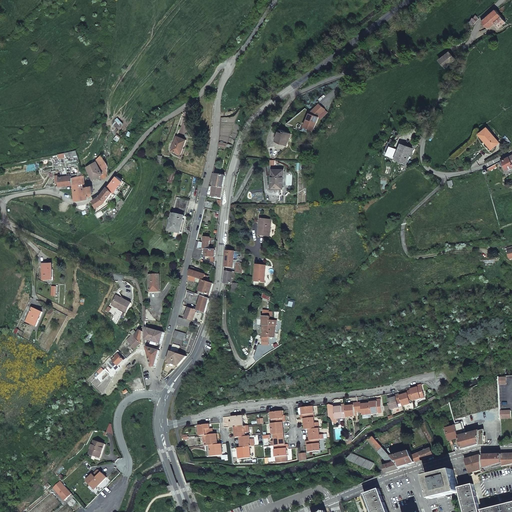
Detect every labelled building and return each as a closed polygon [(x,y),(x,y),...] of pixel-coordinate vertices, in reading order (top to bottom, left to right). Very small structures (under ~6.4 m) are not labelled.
[(506,21),(496,9),(482,21),(488,28),(495,22),(499,27),(506,21)] [(477,18),(478,16),(476,14),(466,25),(470,29),(478,20),(477,18)] [(446,68),(456,60),(456,59),(450,51),(440,60),(446,68)] [(310,113),(304,127),(314,131),(320,117),(318,116),(326,109),(319,104),(310,113)] [(118,117),(115,120),(122,128),(125,125),(118,117)] [(486,128),(479,134),(484,141),(485,140),(491,148),(498,142),(486,128)] [(293,135),(282,130),(277,141),(287,146),(293,135)] [(187,140),(177,136),(172,150),(182,153),(187,140)] [(413,149),(401,144),(396,158),(407,163),(413,149)] [(60,160),(78,155),(77,150),(58,154),(60,160)] [(511,154),(503,160),(501,161),(503,164),(505,163),(508,168),(511,166),(511,154)] [(93,179),(100,175),(103,174),(98,165),(97,163),(96,162),(87,167),(93,179)] [(105,178),(107,176),(107,166),(105,163),(98,165),(103,174),(100,175),(102,179),(105,178)] [(274,170),(272,189),(283,190),(284,171),(274,170)] [(168,182),(173,184),(177,174),(172,172),(168,182)] [(70,178),(79,176),(78,173),(72,175),(72,176),(60,177),(55,178),(55,179),(56,179),(57,183),(59,183),(60,186),(71,185),(70,178)] [(223,188),(226,176),(213,174),(210,186),(223,188)] [(91,192),(94,192),(93,185),(85,187),(82,175),(79,176),(70,178),(71,185),(73,195),(74,198),(74,200),(88,198),(91,195),(91,192)] [(124,182),(118,176),(110,185),(116,191),(124,182)] [(100,195),(94,200),(98,206),(106,200),(108,199),(114,192),(109,187),(108,186),(100,195)] [(223,193),(223,188),(210,186),(207,195),(222,198),(223,193)] [(111,202),(117,195),(114,192),(108,199),(111,202)] [(188,200),(177,197),(168,230),(181,233),(188,200)] [(205,206),(204,208),(207,209),(211,210),(213,203),(206,201),(205,206)] [(264,235),(273,236),(273,229),(274,219),(263,218),(262,228),(264,229),(264,235)] [(215,251),(216,249),(210,249),(210,237),(204,236),(204,244),(204,248),(206,248),(206,255),(212,255),(212,262),(215,262),(215,251)] [(201,261),(203,248),(204,244),(197,241),(194,254),(193,258),(201,261)] [(241,263),(242,253),(242,251),(234,251),(228,251),(227,251),(227,255),(226,264),(225,271),(235,272),(239,272),(242,274),(243,263),(241,263)] [(52,266),(42,265),(42,281),(51,282),(52,266)] [(256,267),(253,284),(263,285),(266,268),(256,267)] [(200,271),(190,268),(190,271),(189,276),(201,280),(203,280),(207,281),(208,276),(205,275),(199,273),(200,271)] [(234,275),(235,272),(225,271),(225,275),(224,283),(225,284),(230,284),(232,275),(234,275)] [(150,291),(161,291),(160,274),(159,274),(159,272),(155,272),(155,275),(149,275),(150,291)] [(213,286),(213,283),(207,281),(203,280),(200,291),(199,294),(202,296),(205,297),(206,295),(210,296),(213,286)] [(207,305),(209,298),(205,297),(202,296),(201,299),(199,306),(198,311),(205,313),(207,305)] [(129,304),(121,301),(120,302),(113,299),(109,309),(125,315),(129,304)] [(195,310),(189,308),(185,319),(192,321),(197,310),(195,310)] [(42,314),(31,309),(25,324),(35,329),(42,314)] [(263,341),(270,342),(270,337),(276,337),(276,323),(271,323),(271,326),(269,326),(269,316),(270,314),(265,310),(263,316),(264,326),(263,337),(263,341)] [(190,321),(183,319),(181,324),(188,327),(190,321)] [(148,322),(145,322),(145,334),(145,339),(161,343),(164,332),(148,328),(148,322)] [(132,333),(129,336),(127,339),(136,349),(142,343),(142,342),(142,331),(139,330),(135,337),(132,333)] [(185,334),(179,332),(176,338),(183,340),(185,334)] [(150,342),(145,341),(145,346),(149,356),(152,367),(155,367),(159,350),(149,347),(150,342)] [(167,362),(179,366),(184,360),(187,356),(177,353),(179,349),(179,346),(173,344),(172,347),(167,362)] [(124,360),(117,352),(111,358),(118,366),(124,360)] [(101,374),(105,370),(102,367),(93,377),(97,380),(102,375),(101,374)] [(490,382),(480,381),(472,386),(472,390),(479,397),(481,407),(481,414),(482,419),(501,419),(501,418),(501,411),(499,385),(499,378),(495,379),(490,379),(490,382)] [(426,397),(422,384),(418,385),(419,387),(411,389),(412,390),(414,399),(415,400),(426,397)] [(411,400),(414,399),(412,390),(408,391),(408,393),(405,394),(400,396),(402,403),(403,406),(412,403),(411,400)] [(452,404),(456,426),(459,436),(465,435),(459,411),(477,407),(477,415),(481,414),(481,407),(479,397),(472,390),(452,404)] [(400,396),(400,394),(396,395),(397,397),(393,398),(389,400),(392,410),(400,407),(399,404),(402,403),(400,396)] [(378,401),(370,402),(370,403),(372,414),(383,412),(381,399),(378,399),(378,401)] [(362,402),(358,403),(359,412),(363,411),(364,418),(372,417),(372,414),(370,403),(366,404),(362,404),(362,402)] [(359,412),(358,403),(354,403),(354,405),(351,405),(346,406),(347,417),(356,416),(355,412),(359,412)] [(346,406),(346,404),(342,405),(342,406),(335,407),(335,408),(329,409),(330,418),(336,417),(336,419),(347,418),(347,417),(346,406)] [(315,418),(314,406),(302,408),(303,415),(301,415),(302,419),(305,419),(315,418)] [(284,418),(283,411),(272,413),(273,424),(284,422),(286,422),(286,418),(284,418)] [(244,426),(243,416),(232,417),(233,422),(233,424),(231,424),(231,428),(234,427),(236,427),(244,426)] [(316,418),(315,418),(305,419),(306,430),(307,430),(310,429),(321,428),(320,422),(316,423),(316,418)] [(284,422),(273,424),(272,424),(274,435),(276,435),(285,434),(284,422)] [(201,426),(199,426),(200,436),(204,436),(214,435),(213,431),(211,431),(211,429),(210,425),(201,426)] [(249,426),(244,426),(236,427),(236,433),(237,438),(241,437),(246,437),(246,433),(250,433),(249,426)] [(459,436),(456,426),(447,429),(450,441),(459,438),(459,436)] [(321,439),(326,439),(325,434),(321,435),(321,428),(310,429),(311,441),(321,439)] [(459,436),(459,438),(462,450),(481,445),(480,431),(479,431),(472,433),(465,435),(459,436)] [(219,445),(218,434),(214,435),(204,436),(205,443),(209,443),(209,446),(219,445)] [(272,442),(273,446),(276,446),(287,445),(285,434),(276,435),(276,441),(272,442)] [(241,437),(242,448),(251,447),(256,446),(255,439),(251,439),(251,436),(246,437),(241,437)] [(367,440),(386,461),(392,457),(373,436),(367,440)] [(322,451),(321,439),(311,441),(309,441),(307,441),(308,445),(310,444),(311,452),(322,451)] [(94,441),(89,454),(100,458),(105,444),(94,441)] [(224,456),(223,444),(219,445),(209,446),(208,446),(209,458),(224,456)] [(288,448),(289,448),(289,445),(287,445),(276,446),(277,457),(278,457),(289,456),(288,448)] [(242,448),(239,448),(241,460),(252,459),(251,447),(242,448)] [(423,461),(434,455),(431,448),(413,456),(416,462),(422,460),(423,461)] [(416,462),(413,456),(411,450),(392,457),(397,462),(398,462),(399,467),(416,462)] [(352,453),(347,459),(370,469),(374,463),(352,453)] [(511,453),(502,454),(503,462),(507,462),(507,465),(511,463),(511,453)] [(503,462),(502,454),(484,455),(485,468),(503,463),(503,462)] [(476,474),(485,471),(484,469),(482,468),(481,455),(467,459),(472,475),(475,473),(476,474)] [(398,462),(397,462),(388,465),(384,465),(386,472),(390,471),(400,468),(399,467),(398,462)] [(93,474),(87,480),(95,489),(106,478),(101,473),(98,470),(93,474)] [(452,494),(458,493),(452,471),(426,477),(432,500),(437,498),(452,494)] [(64,499),(71,493),(59,480),(52,487),(64,499)] [(511,511),(511,501),(480,510),(473,485),(459,488),(460,492),(465,511),(511,511)] [(388,511),(380,489),(366,494),(372,511),(388,511)]
